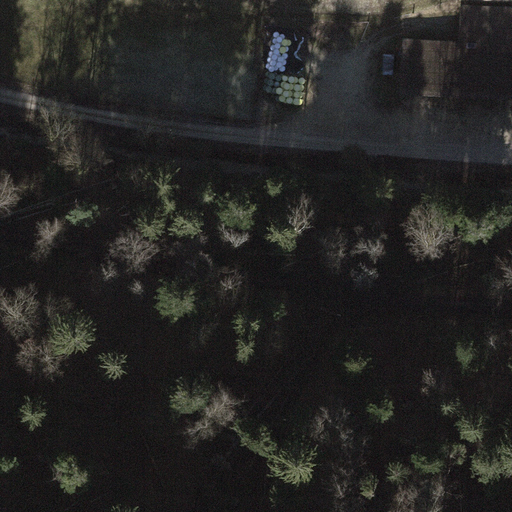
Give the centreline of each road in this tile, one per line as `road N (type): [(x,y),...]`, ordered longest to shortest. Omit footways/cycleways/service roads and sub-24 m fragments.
road 1 (track): [(511,306),(140,261),(0,230)]
road 2 (track): [(511,156),(389,151),(0,89)]
